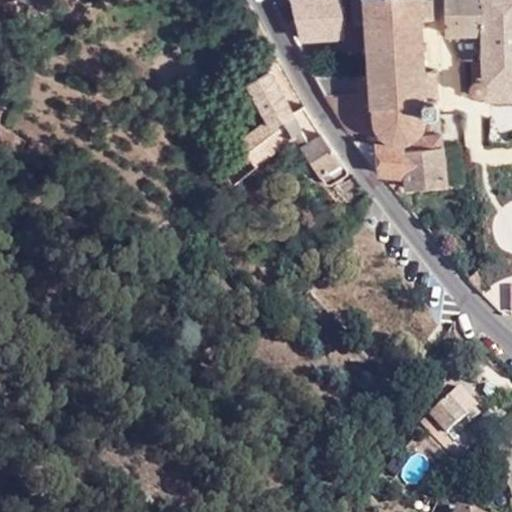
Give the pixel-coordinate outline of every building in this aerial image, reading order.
[(343,38),(342,0),(290,0),(300,35),(308,35),(308,39),(343,38)] [(354,23),(352,0),(342,0),(343,38),(354,37),(360,37),(360,23),(354,23)] [(433,19),(432,0),(352,0),(354,23),(360,23),(366,23),(368,49),(363,49),(363,54),(369,54),(370,79),(358,78),(359,79),(357,80),(357,81),(360,127),(375,127),(382,136),(391,140),(402,141),(412,138),(420,130),(426,115),(439,114),(438,72),(424,72),(423,54),(427,53),(427,49),(423,49),(420,20),(433,19)] [(482,34),(481,0),(444,0),(445,34),(482,34)] [(511,0),(481,0),(482,34),(482,61),(483,77),(479,77),(478,80),(473,82),(471,87),(471,92),(474,95),(478,97),(484,96),(511,95),(511,0)] [(217,177),(229,192),(258,169),(260,167),(260,164),(274,152),(286,142),(295,136),(315,124),(308,113),(304,106),(292,112),(270,72),(250,84),(268,119),(225,153),(233,164),(217,177)] [(351,135),(360,127),(357,81),(354,82),(315,77),(351,135)] [(332,148),(315,124),(295,136),(326,184),(332,184),(347,175),(349,170),(332,148)] [(18,141),(0,131),(0,157),(8,161),(18,141)] [(415,145),(415,150),(442,146),(441,132),(422,135),(415,145)] [(405,147),(357,142),(380,174),(407,176),(407,188),(446,184),(442,146),(415,150),(405,152),(405,147)] [(260,167),(258,169),(263,174),(280,160),(274,152),(260,164),(260,167)] [(447,398),(465,418),(473,411),(456,391),(447,398)] [(436,443),(445,434),(465,418),(447,398),(417,422),(436,443)] [(451,442),(445,434),(436,443),(442,450),(451,442)] [(500,456),(487,441),(473,452),(486,468),(500,456)]
